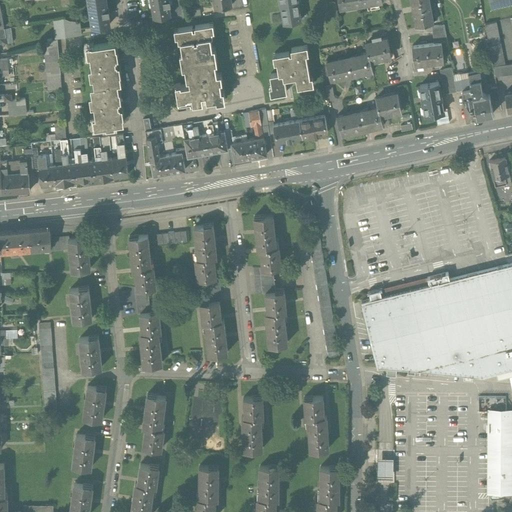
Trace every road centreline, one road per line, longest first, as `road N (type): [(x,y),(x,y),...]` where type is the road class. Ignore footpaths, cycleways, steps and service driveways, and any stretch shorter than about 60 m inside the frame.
road 1 (residential): [(355,378),(317,166)]
road 2 (primary): [(317,166),(511,128)]
road 3 (primary): [(145,195),(317,166)]
road 4 (residential): [(251,374),(232,206)]
road 5 (residential): [(107,226),(124,374)]
road 6 (primary): [(0,214),(145,195)]
road 7 (residential): [(134,113),(153,108),(184,119),(235,108),(252,78)]
road 8 (residential): [(124,374),(109,511)]
road 9 (residential): [(355,511),(355,378)]
road 10 (residential): [(124,374),(251,374)]
